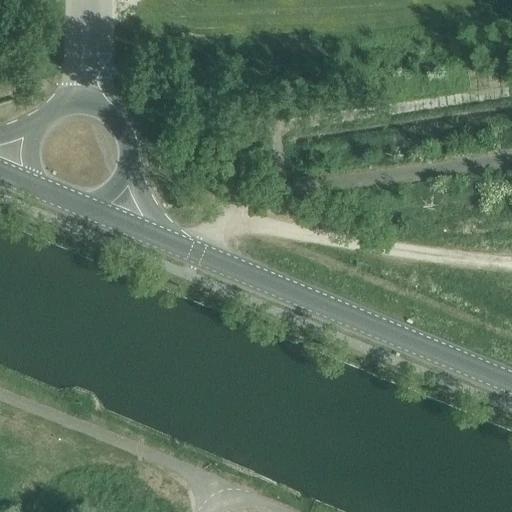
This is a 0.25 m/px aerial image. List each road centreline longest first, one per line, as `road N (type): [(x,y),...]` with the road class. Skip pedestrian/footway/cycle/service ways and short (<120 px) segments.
road 1 (unclassified): [(196,253),(215,216),(236,200),(511,158)]
road 2 (tertiary): [(511,384),(196,253)]
road 3 (tertiary): [(0,169),(169,241)]
